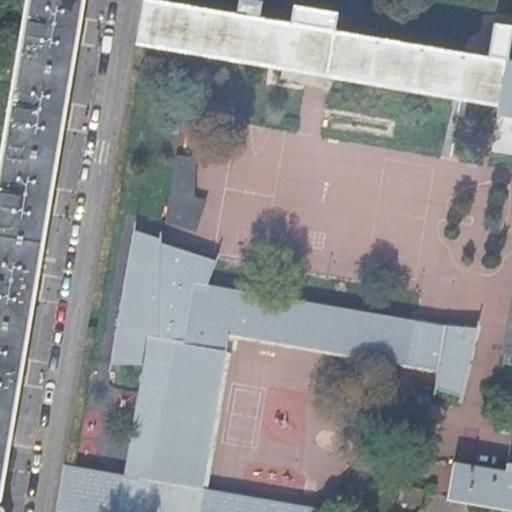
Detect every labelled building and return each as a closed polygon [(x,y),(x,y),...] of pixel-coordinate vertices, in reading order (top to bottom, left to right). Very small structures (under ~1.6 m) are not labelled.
[(0,496),(4,470),(0,468),(0,466),(2,454),(4,441),(9,441),(19,385),(14,384),(16,370),(19,356),(24,356),(33,300),(28,299),(31,284),(33,271),(38,271),(42,245),(48,214),(43,213),(45,199),(47,185),(52,186),(62,129),(57,128),(59,113),(62,100),(67,101),(76,44),(71,43),(74,29),(76,15),(81,16),(83,0),(26,0),(0,155),(0,496)] [(511,26),(493,23),(487,57),(335,31),(337,13),(293,5),(290,23),(153,0),(142,0),(135,45),(282,70),(281,78),(309,83),(310,75),(498,107),(497,115),(498,115),(511,117),(511,26)] [(76,44),(81,16),(76,15),(74,29),(71,43),(76,44)] [(62,129),(67,101),(62,100),(59,113),(57,128),(62,129)] [(511,156),(511,117),(498,115),(491,153),(511,156)] [(48,214),(52,186),(47,185),(45,199),(43,213),(48,214)] [(64,462),(56,509),(75,511),(324,511),(325,509),(203,488),(228,336),(438,371),(434,390),(436,391),(436,389),(460,396),(459,398),(461,399),(478,327),(477,326),(477,328),(446,325),(209,285),(218,259),(217,259),(216,261),(161,243),(161,237),(160,237),(160,239),(135,231),(135,228),(134,228),(110,367),(111,367),(112,364),(143,364),(125,475),(64,462)] [(33,300),(38,271),(33,271),(31,284),(28,299),(33,300)] [(19,385),(24,356),(19,356),(16,370),(14,384),(19,385)] [(0,468),(4,470),(9,441),(4,441),(2,454),(0,466),(0,468)] [(505,471),(454,462),(447,499),(511,509),(511,462),(507,462),(505,471)]
